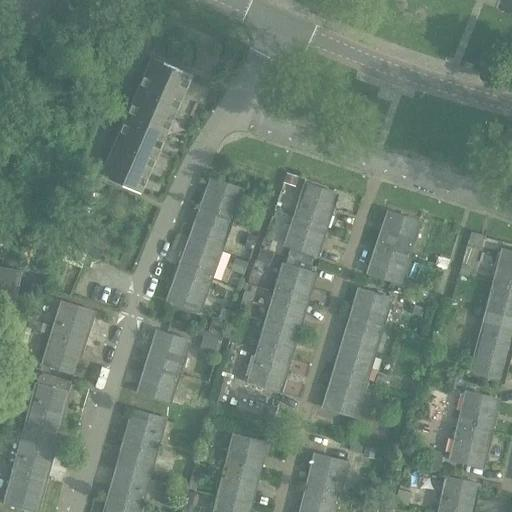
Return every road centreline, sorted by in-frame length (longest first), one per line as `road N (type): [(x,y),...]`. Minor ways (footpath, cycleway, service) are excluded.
road 1 (residential): [(72,511),(171,211),(200,151),(229,116)]
road 2 (residential): [(278,511),(381,163)]
road 3 (residential): [(280,25),(394,72),(511,106)]
road 4 (residential): [(381,163),(229,116)]
road 5 (residential): [(511,209),(381,163)]
